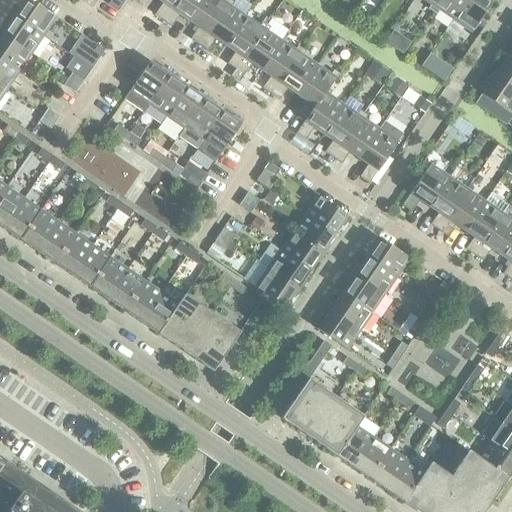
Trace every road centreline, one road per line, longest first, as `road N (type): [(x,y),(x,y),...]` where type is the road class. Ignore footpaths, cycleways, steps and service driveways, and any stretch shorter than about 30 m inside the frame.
road 1 (residential): [(511,311),(267,140),(251,111),(136,34),(92,21),(60,0)]
road 2 (secondary): [(373,511),(0,260)]
road 3 (secondary): [(0,295),(318,511)]
